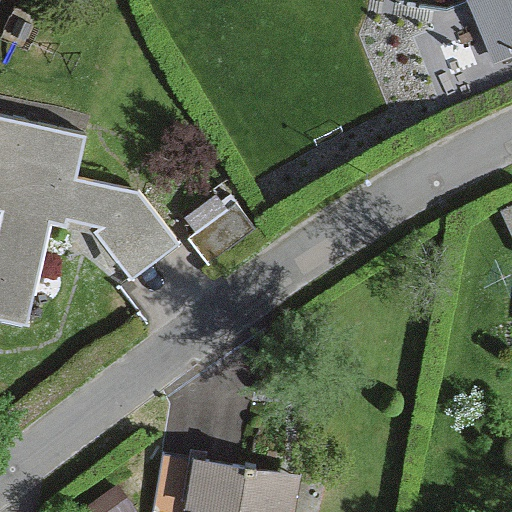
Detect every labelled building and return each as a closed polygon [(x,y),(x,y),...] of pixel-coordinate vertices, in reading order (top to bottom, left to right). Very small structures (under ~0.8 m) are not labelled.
[(511,0),(470,0),(493,56),(511,49),(511,0)] [(81,123),(0,103),(0,201),(3,202),(0,216),(0,314),(28,321),(48,233),(53,213),(89,221),(133,278),(184,239),(140,182),(71,166),(81,123)] [(511,229),(511,200),(499,206),(511,229)] [(293,464),(193,447),(185,497),(196,499),(194,511),(294,511),(303,466),(293,464)] [(117,482),(87,505),(92,511),(124,511),(134,505),(117,482)]
